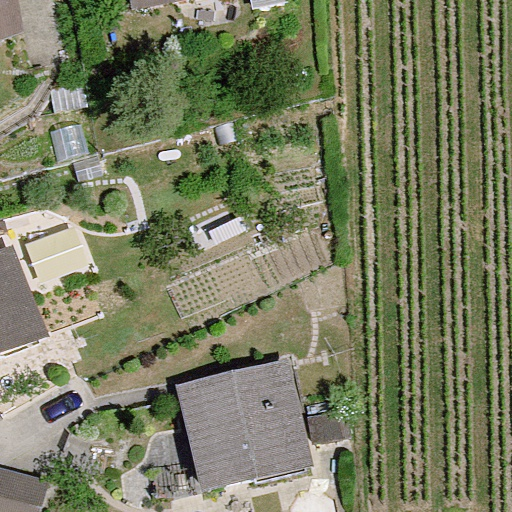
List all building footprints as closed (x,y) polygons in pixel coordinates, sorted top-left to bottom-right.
[(0,0),(0,40),(17,37),(10,0),(0,0)] [(195,0),(115,0),(119,16),(195,0)] [(0,352),(34,337),(0,258),(0,352)] [(280,367),(172,388),(194,495),(302,474),(280,367)] [(0,511),(38,511),(47,476),(0,465),(0,511)]
